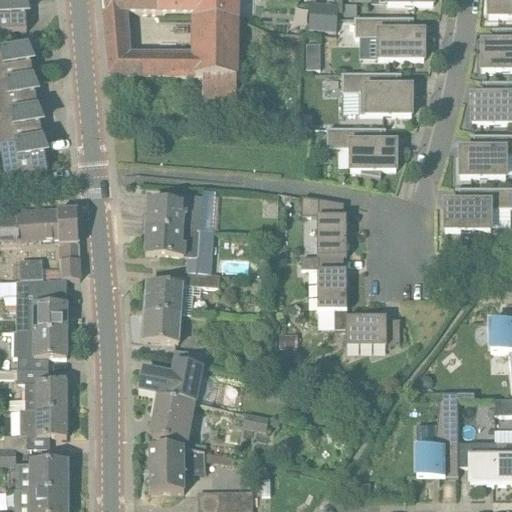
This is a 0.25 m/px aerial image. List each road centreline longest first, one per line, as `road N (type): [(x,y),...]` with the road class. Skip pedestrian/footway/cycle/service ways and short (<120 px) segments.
road 1 (tertiary): [(111,511),(79,0)]
road 2 (residential): [(465,0),(446,104),(397,261),(414,277),(511,279)]
